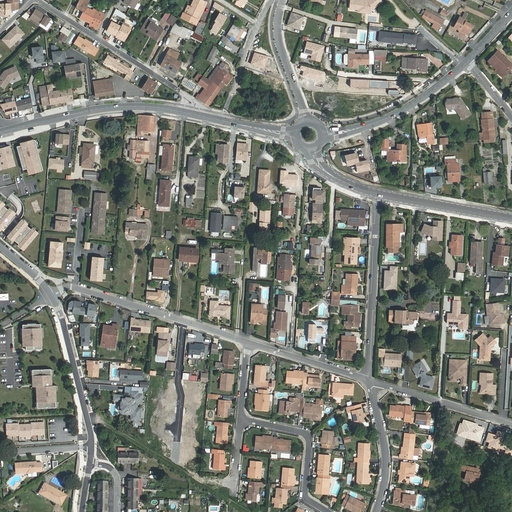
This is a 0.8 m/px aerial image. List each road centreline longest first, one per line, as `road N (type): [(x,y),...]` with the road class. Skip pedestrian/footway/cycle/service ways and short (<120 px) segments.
road 1 (residential): [(218,117),(37,0)]
road 2 (secondary): [(8,129),(115,106),(218,117)]
road 3 (residential): [(378,193),(368,381)]
road 4 (residential): [(50,294),(85,413),(88,462)]
road 5 (residential): [(329,511),(303,496),(305,433),(240,418)]
road 6 (residential): [(368,381),(511,421)]
road 7 (residential): [(50,294),(71,286),(182,319)]
road 8 (tertiary): [(378,193),(511,218)]
road 9 (residential): [(368,381),(388,472),(376,511)]
road 10 (secondary): [(357,128),(415,101),(467,61)]
road 11 (residential): [(247,339),(368,381)]
road 12 (residential): [(218,117),(270,0)]
road 13 (residential): [(306,121),(278,40),(282,0)]
road 14 (residential): [(182,319),(177,441)]
